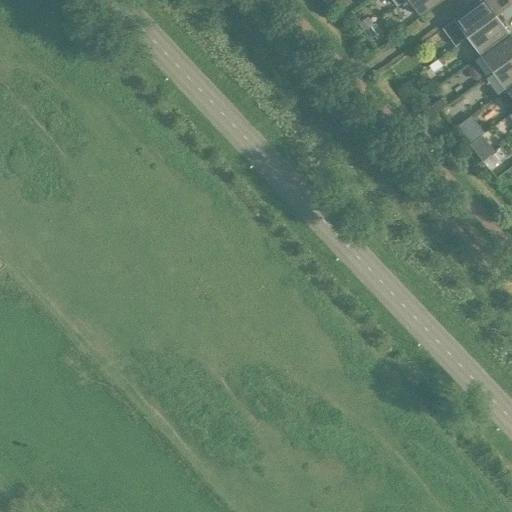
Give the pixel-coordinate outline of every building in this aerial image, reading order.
[(349,0),(336,0),(343,9),(352,3),(349,0)] [(408,0),(421,17),(444,0),(408,0)] [(478,31),(511,6),(511,0),(482,0),(442,30),(455,48),(469,38),(478,31)] [(469,38),(482,55),(510,34),(503,24),(511,17),(511,6),(478,31),(469,38)] [(364,31),(373,24),(368,17),(359,24),(364,31)] [(376,24),(367,30),(373,38),(381,32),(376,24)] [(482,55),(494,73),(511,59),(511,36),(510,34),(482,55)] [(507,90),(511,86),(511,59),(494,73),(507,90)] [(429,66),(433,72),(441,66),(437,60),(429,66)] [(447,107),(442,100),(433,107),(438,114),(447,107)] [(471,140),(485,130),(474,114),(460,124),(471,140)] [(483,135),(470,145),(482,161),(495,151),(483,135)] [(491,156),(496,163),(500,159),(495,152),(491,156)]
